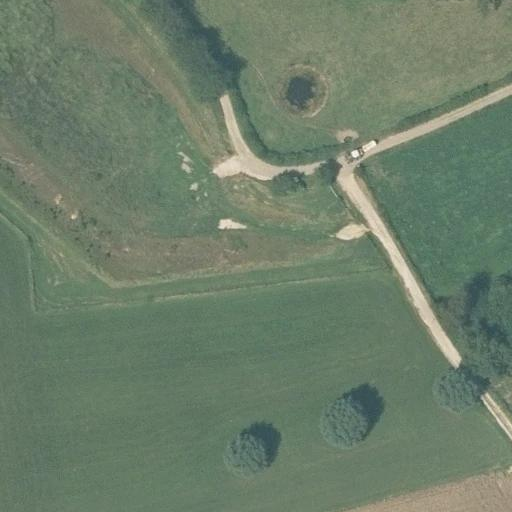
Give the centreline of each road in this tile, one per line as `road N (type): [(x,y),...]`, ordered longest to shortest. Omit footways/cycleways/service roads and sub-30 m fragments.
road 1 (track): [(157,0),(208,69),(239,146),(270,171),(340,159),(511,87)]
road 2 (track): [(340,159),(451,354),(511,433)]
